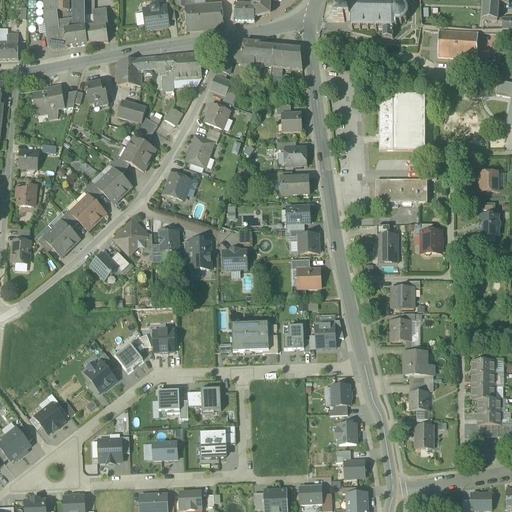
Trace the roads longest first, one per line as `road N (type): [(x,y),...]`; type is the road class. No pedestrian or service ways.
road 1 (residential): [(7,491),(155,374),(239,372)]
road 2 (tertiary): [(307,23),(343,280)]
road 3 (residential): [(7,491),(243,481)]
road 4 (tertiary): [(15,71),(230,38)]
road 5 (residential): [(15,71),(0,279)]
road 6 (residential): [(461,480),(454,273)]
road 7 (residential): [(134,208),(230,38)]
road 8 (residential): [(0,314),(32,297),(134,208)]
road 9 (tertiary): [(364,366),(392,488)]
road 10 (residential): [(239,372),(364,366)]
